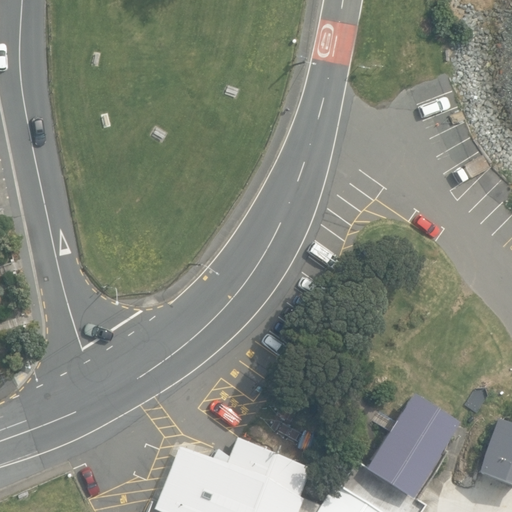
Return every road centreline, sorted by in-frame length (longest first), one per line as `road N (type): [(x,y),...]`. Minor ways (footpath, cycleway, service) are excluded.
road 1 (residential): [(344,0),(318,131),(260,266),(195,337),(103,392)]
road 2 (tertiary): [(23,0),(32,139),(66,295),(103,392)]
